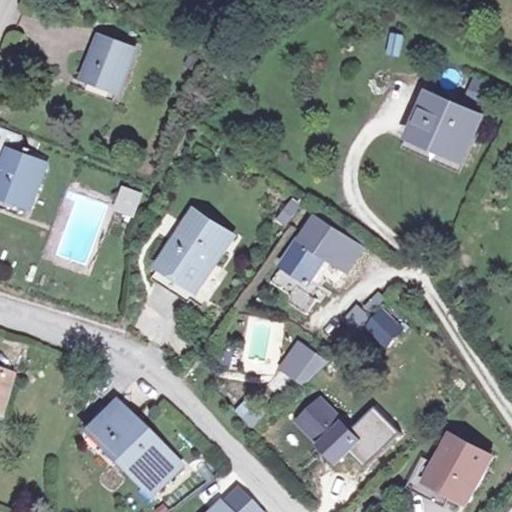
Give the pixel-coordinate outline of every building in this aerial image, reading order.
[(391,32),(385,53),(398,56),(403,35),(391,32)] [(100,35),(86,76),(119,87),(132,46),(100,35)] [(465,115),(419,96),(404,130),(450,151),(465,115)] [(36,142),(0,128),(0,159),(5,146),(31,155),(36,142)] [(0,159),(0,200),(27,211),(46,161),(31,155),(5,146),(0,159)] [(111,210),(133,217),(142,193),(120,185),(111,210)] [(273,217),(283,226),(301,208),(291,198),(273,217)] [(191,206),(152,264),(193,293),(234,235),(191,206)] [(365,252),(321,219),(287,264),(311,283),(319,273),(339,288),(365,252)] [(377,295),(362,309),(371,318),(386,304),(377,295)] [(360,311),(346,323),(355,334),(369,321),(360,311)] [(295,379),(313,353),(301,340),(282,366),(295,379)] [(225,342),(219,358),(228,361),(234,345),(225,342)] [(323,364),(313,353),(295,379),(301,386),(323,364)] [(0,411),(9,384),(0,381),(0,411)] [(320,444),(343,424),(320,400),(298,420),(320,444)] [(157,498),(185,473),(140,427),(135,431),(116,413),(91,438),(108,458),(113,454),(157,498)] [(343,424),(320,444),(336,460),(340,457),(358,441),(343,424)] [(366,434),(358,441),(340,457),(353,471),(379,448),(366,434)] [(490,460),(451,443),(434,483),(459,494),(455,504),(467,509),(490,460)] [(429,492),(455,504),(459,494),(434,483),(429,492)]
